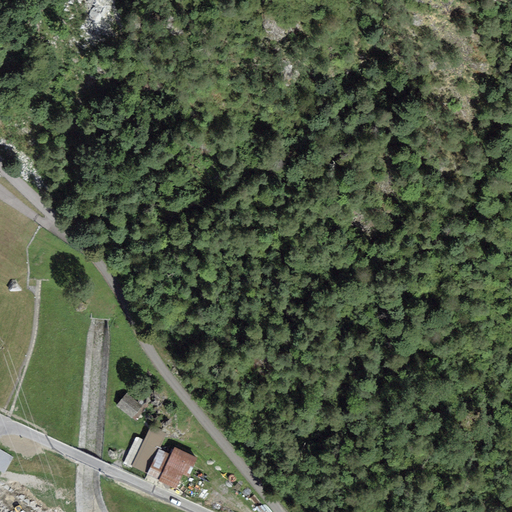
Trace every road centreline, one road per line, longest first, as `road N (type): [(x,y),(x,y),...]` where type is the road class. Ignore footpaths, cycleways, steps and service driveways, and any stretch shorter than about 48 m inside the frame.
road 1 (unclassified): [(277,511),(160,367),(92,256),(0,167)]
road 2 (unclassified): [(201,511),(2,427)]
